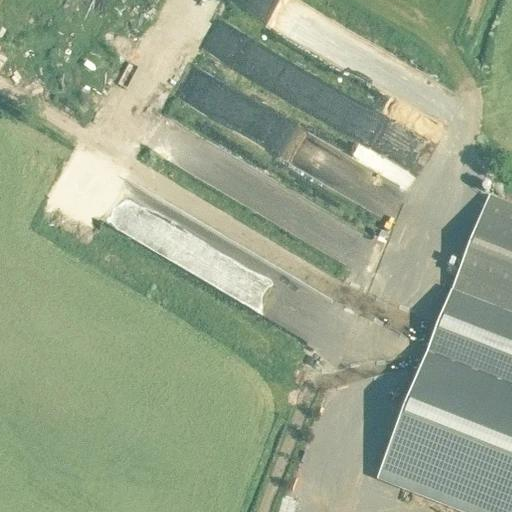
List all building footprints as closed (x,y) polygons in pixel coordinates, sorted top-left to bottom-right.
[(233,0),(267,19),(278,0),(233,0)] [(163,30),(137,80),(169,97),(196,47),(163,30)] [(398,120),(413,125),(417,113),(402,108),(398,120)] [(354,160),(405,182),(411,168),(360,146),(354,160)] [(511,511),(511,211),(489,203),(379,482),(455,511),(511,511)]
